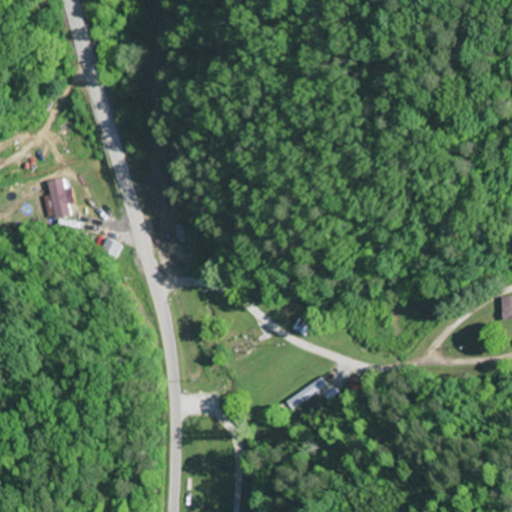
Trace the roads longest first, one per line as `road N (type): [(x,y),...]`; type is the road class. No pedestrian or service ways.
road 1 (secondary): [(74,0),(168,336),(171,511)]
road 2 (residential): [(153,275),(240,302),(355,388),(511,374)]
road 3 (residential): [(141,230),(34,326)]
